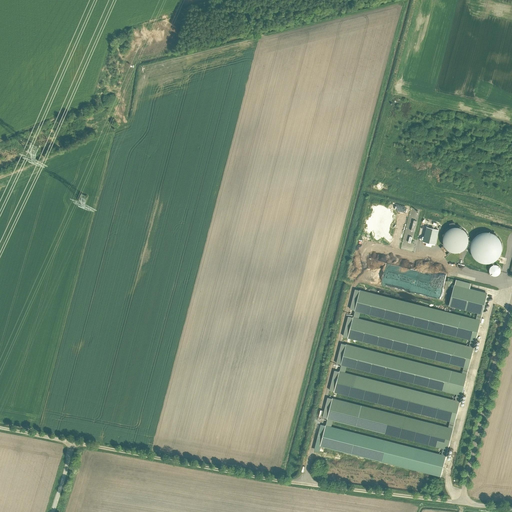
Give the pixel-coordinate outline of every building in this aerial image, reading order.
[(466,243),(468,239),(468,235),(467,231),(464,227),(461,225),(457,224),(453,224),(449,226),(446,229),(444,232),(443,236),(444,240),(446,244),(449,247),(452,248),(456,249),(460,248),(464,246),(466,243)] [(431,243),(435,244),(438,229),(425,226),(422,241),(426,242),(425,245),(431,246),(431,243)] [(500,252),(501,247),(501,241),(499,236),(496,232),(491,230),(486,229),(480,230),(476,233),(472,237),(470,242),(470,247),(472,252),(475,256),(478,258),(483,260),(488,260),(492,259),(496,256),(500,252)] [(368,258),(365,270),(373,272),(375,265),(376,265),(377,261),(368,258)] [(500,272),(501,271),(501,269),(501,267),(500,265),(498,264),(496,263),(494,263),(492,263),(491,265),(490,266),(489,268),(489,270),(490,272),(491,273),(493,275),(495,275),(497,275),(498,274),(500,272)] [(378,283),(406,288),(409,268),(387,264),(386,270),(384,269),(382,279),(379,278),(378,283)] [(455,278),(448,304),(482,312),(487,292),(469,287),(470,282),(455,278)] [(354,309),(469,338),(475,317),(359,288),(354,309)] [(352,315),(347,336),(462,365),(468,344),(352,315)] [(340,363),(460,394),(466,373),(346,342),(340,363)] [(339,369),(334,390),(453,421),(459,400),(339,369)] [(326,417),(447,448),(452,427),(332,396),(326,417)] [(320,445),(325,424),(320,423),(314,449),(319,450),(320,445)] [(325,424),(320,445),(440,475),(446,454),(325,424)]
